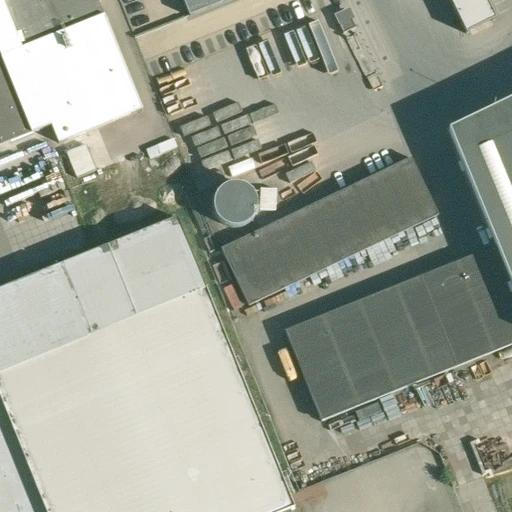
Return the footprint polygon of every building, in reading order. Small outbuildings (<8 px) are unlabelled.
[(142,110),(104,16),(97,0),(0,0),(20,49),(21,49),(59,144),(142,110)] [(182,0),(189,17),(232,0),(182,0)] [(449,0),(465,33),(495,19),(485,0),(449,0)] [(351,22),(346,12),(335,17),(340,27),(339,27),(343,35),(355,29),(352,21),(351,22)] [(0,145),(33,132),(0,51),(0,145)] [(171,85),(179,118),(211,111),(209,103),(206,103),(202,85),(187,89),(185,82),(171,85)] [(511,100),(448,132),(495,248),(511,288),(511,100)] [(277,149),(276,126),(239,128),(239,139),(259,139),(259,150),(277,149)] [(157,158),(184,149),(181,140),(154,149),(157,158)] [(72,152),(84,178),(103,169),(91,143),(72,152)] [(438,216),(411,159),(221,250),(248,307),(438,216)] [(276,190),(260,190),(259,211),(275,212),(276,190)] [(85,324),(83,325),(60,266),(0,290),(0,511),(287,511),(294,509),(229,347),(178,219),(62,266),(85,324)] [(511,288),(495,248),(284,333),(321,423),(511,346),(511,288)]
